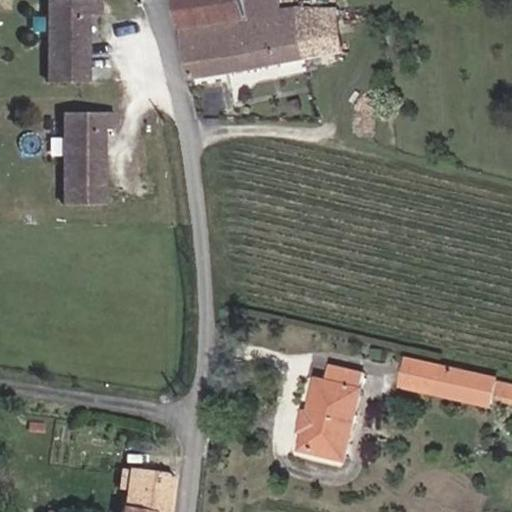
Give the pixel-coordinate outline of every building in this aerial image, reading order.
[(42,0),(38,81),(77,83),(80,15),(94,15),(94,0),(42,0)] [(175,0),(188,71),(334,64),(334,9),(278,10),(277,0),(175,0)] [(47,204),(88,206),(94,130),(108,131),(109,114),(54,110),(47,204)] [(410,354),(405,379),(461,390),(465,365),(410,354)] [(309,446),(346,454),(365,367),(330,360),(326,377),(316,375),(309,408),(313,409),(317,410),(309,446)] [(305,445),(309,446),(317,410),(313,409),(305,445)] [(56,465),(104,470),(107,430),(59,425),(56,465)] [(51,511),(99,511),(104,470),(56,465),(51,511)] [(163,511),(166,475),(120,470),(117,511),(163,511)]
